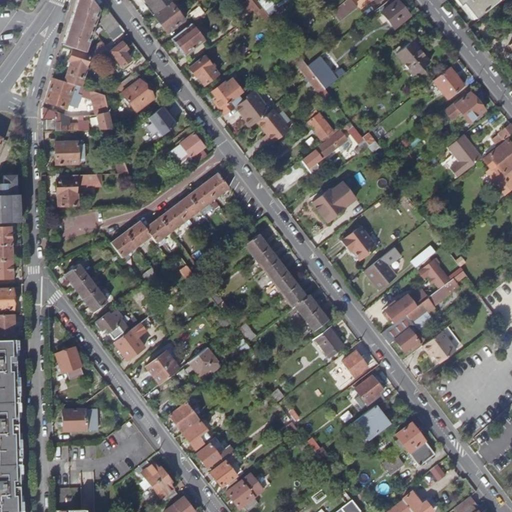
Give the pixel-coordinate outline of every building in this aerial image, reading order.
[(77,0),(72,17),(62,45),(84,52),(91,31),(92,26),(98,9),(90,0),(77,0)] [(142,0),(153,14),(155,12),(145,0),(142,0)] [(171,0),(145,0),(155,12),(171,0)] [(173,0),(171,0),(155,12),(153,14),(167,32),(187,17),(173,0)] [(271,14),(279,6),(272,0),(258,0),(271,14)] [(352,0),(345,0),(333,10),(340,20),(358,6),(352,0)] [(394,28),(409,15),(397,0),(381,13),(394,28)] [(459,0),(474,18),(497,0),(459,0)] [(258,10),(262,8),(257,2),(251,6),(247,10),(252,16),(258,10)] [(195,20),(204,13),(199,7),(190,14),(195,20)] [(262,8),(258,10),(277,34),(280,31),(278,28),(269,17),(262,8)] [(127,35),(109,11),(103,14),(101,24),(110,35),(102,41),(108,49),(127,35)] [(269,17),(278,28),(283,24),(274,12),(269,17)] [(191,23),(171,38),(184,56),(205,41),(191,23)] [(278,28),(280,31),(290,44),(300,36),(291,25),(288,27),(285,23),(283,24),(278,28)] [(290,44),(296,51),(305,43),(300,36),(290,44)] [(84,52),(98,57),(108,49),(102,41),(101,42),(91,48),(84,52)] [(413,75),(429,62),(412,41),(396,54),(413,75)] [(122,67),(131,60),(125,52),(128,49),(122,42),(110,52),(122,67)] [(325,89),(345,73),(327,50),(307,65),(315,76),(325,89)] [(65,83),(73,85),(80,87),(90,57),(72,51),(68,61),(72,62),(65,83)] [(315,76),(307,65),(299,55),(288,63),(290,65),(295,62),(306,76),(302,79),(305,83),(315,76)] [(203,85),(217,74),(204,56),(188,68),(194,76),(196,75),(203,85)] [(449,67),(433,81),(447,98),(464,85),(449,67)] [(104,95),(106,104),(119,95),(117,93),(122,89),(124,91),(138,81),(132,74),(119,84),(104,95)] [(144,76),(138,81),(124,91),(138,110),(156,97),(154,95),(146,84),(148,82),(144,76)] [(325,89),(315,76),(305,83),(308,87),(312,85),(323,99),(317,103),(320,106),(327,100),(331,97),(325,89)] [(52,78),(44,102),(65,108),(68,100),(78,103),(80,94),(71,91),(73,85),(65,83),(52,78)] [(235,106),(242,101),(239,96),(242,93),(231,79),(225,83),(224,81),(212,90),(217,98),(214,100),(223,112),(225,114),(235,106)] [(157,93),(148,82),(146,84),(154,95),(157,93)] [(252,90),(245,96),(246,98),(242,101),(235,106),(241,112),(243,111),(246,115),(242,117),(249,126),(257,120),(269,111),(252,90)] [(96,115),(108,113),(106,104),(104,95),(91,91),(96,115)] [(465,93),(450,106),(453,110),(456,107),(454,106),(467,95),(465,93)] [(454,106),(456,107),(467,121),(482,109),(470,93),(467,95),(454,106)] [(340,109),(331,97),(327,100),(336,112),(337,111),(340,109)] [(313,111),(320,106),(317,103),(310,109),(313,111)] [(165,105),(141,122),(153,140),(178,124),(165,105)] [(42,108),(42,119),(55,119),(55,112),(42,107),(42,108)] [(271,109),(269,111),(257,120),(268,133),(263,137),(270,145),(288,131),(271,109)] [(321,139),(333,130),(319,112),(307,121),(321,139)] [(96,115),(99,129),(112,129),(108,113),(96,115)] [(350,121),(339,130),(342,133),(349,128),(353,125),(350,121)] [(511,133),(511,125),(511,124),(498,134),(491,140),(496,146),(504,140),(511,133)] [(356,129),(353,125),(349,128),(358,139),(362,137),(356,129)] [(342,133),(339,130),(302,159),(310,170),(312,169),(311,167),(347,139),(342,133)] [(179,168),(191,159),(190,158),(202,149),(204,147),(193,133),(179,144),(180,146),(178,147),(177,146),(166,154),(171,162),(174,161),(179,168)] [(457,178),(481,158),(463,135),(447,147),(458,162),(450,169),(457,178)] [(508,140),(506,142),(484,160),(490,168),(487,171),(506,195),(511,189),(511,173),(508,169),(511,165),(511,145),(511,144),(508,140)] [(358,153),(367,146),(368,145),(365,141),(355,149),(358,153)] [(77,161),(83,161),(83,145),(77,145),(77,142),(54,142),(55,164),(77,164),(77,161)] [(194,164),(206,155),(202,149),(190,158),(191,159),(194,164)] [(217,173),(202,184),(214,198),(228,187),(217,173)] [(55,174),(55,176),(56,183),(75,183),(75,175),(70,175),(70,174),(55,174)] [(100,174),(75,175),(75,183),(75,191),(78,191),(78,184),(81,184),(81,185),(100,185),(100,174)] [(328,222),(345,208),(344,207),(339,201),(350,192),(342,181),(331,190),(329,188),(312,201),(328,222)] [(75,183),(56,183),(56,193),(58,193),(58,206),(76,205),(75,191),(75,183)] [(2,184),(3,193),(15,193),(15,184),(2,184)] [(202,184),(188,195),(199,209),(214,198),(202,184)] [(339,201),(344,207),(355,198),(350,192),(339,201)] [(0,222),(16,222),(15,193),(3,193),(0,193),(0,222)] [(173,206),(185,221),(199,209),(188,195),(173,206)] [(173,206),(159,217),(170,231),(185,221),(173,206)] [(159,217),(144,227),(151,236),(156,243),(170,231),(159,217)] [(151,236),(144,227),(139,220),(124,232),(136,247),(151,236)] [(360,259),(377,246),(361,225),(341,240),(347,248),(350,246),(360,259)] [(0,244),(11,244),(10,227),(0,227),(0,244)] [(124,232),(110,242),(119,255),(121,258),(136,247),(124,232)] [(254,258),(268,248),(257,235),(244,245),(254,258)] [(0,259),(11,259),(11,244),(0,244),(0,259)] [(417,266),(436,251),(431,245),(412,260),(417,266)] [(264,271),(277,260),(268,248),(254,258),(264,271)] [(380,258),(364,271),(379,290),(395,277),(380,258)] [(0,259),(0,277),(12,278),(11,259),(0,259)] [(273,283),(287,273),(277,260),(264,271),(273,283)] [(440,289),(450,281),(434,260),(420,271),(424,277),(429,274),(440,289)] [(74,288),(88,278),(77,264),(64,275),(74,288)] [(191,284),(197,279),(192,273),(186,265),(180,270),(191,284)] [(396,339),(406,351),(413,346),(415,348),(422,343),(420,341),(423,338),(417,330),(413,333),(411,329),(415,325),(412,321),(427,310),(429,312),(434,308),(432,306),(459,285),(457,282),(467,275),(464,271),(450,281),(440,289),(421,303),(420,304),(407,314),(393,324),(382,333),(390,343),(396,339)] [(283,295),(296,285),(287,273),(273,283),(283,295)] [(88,278),(74,288),(84,301),(97,291),(88,278)] [(292,308),(295,306),(306,298),(296,285),(283,295),(292,308)] [(0,310),(4,310),(13,310),(12,289),(0,288),(0,310)] [(97,291),(84,301),(93,312),(106,302),(97,291)] [(393,324),(407,314),(420,304),(410,292),(397,302),(401,307),(388,317),(393,324)] [(304,318),(318,308),(308,296),(306,298),(295,306),(304,318)] [(318,308),(304,318),(313,330),(327,320),(318,308)] [(429,312),(427,310),(412,321),(415,325),(411,329),(413,333),(417,330),(433,317),(429,312)] [(124,331),(121,326),(117,321),(114,317),(109,311),(95,322),(101,330),(106,327),(115,338),(124,331)] [(4,314),(0,314),(0,335),(14,335),(13,314),(4,314)] [(121,317),(120,318),(117,321),(121,326),(125,322),(121,317)] [(141,322),(131,329),(133,332),(134,332),(143,325),(141,322)] [(147,331),(143,325),(134,332),(138,338),(147,331)] [(331,325),(315,338),(329,356),(345,344),(331,325)] [(462,343),(449,326),(423,345),(429,353),(431,351),(440,363),(457,350),(456,348),(462,343)] [(130,330),(113,342),(127,360),(143,347),(130,330)] [(246,343),(239,335),(236,338),(242,346),(246,343)] [(21,511),(21,495),(19,495),(18,475),(20,475),(20,465),(18,465),(18,457),(20,457),(19,439),(17,439),(16,417),(19,417),(18,402),(16,402),(16,395),(18,395),(17,371),(14,371),(14,355),(16,355),(16,340),(0,340),(0,511),(21,511)] [(54,354),(61,373),(80,366),(73,348),(54,354)] [(205,348),(188,362),(199,377),(208,370),(210,372),(219,365),(205,348)] [(260,373),(265,369),(255,356),(251,350),(246,355),(260,373)] [(159,384),(178,369),(165,351),(145,366),(159,384)] [(353,378),(367,366),(355,351),(341,362),(353,378)] [(331,363),(325,368),(328,372),(334,367),(331,363)] [(260,380),(269,373),(265,369),(260,373),(256,375),(260,380)] [(362,407),(366,404),(379,394),(383,391),(369,374),(353,387),(363,400),(359,403),(362,407)] [(276,401),(277,402),(283,397),(277,389),(270,394),(271,394),(276,401)] [(276,401),(271,394),(260,402),(264,407),(272,401),(274,403),(276,401)] [(370,410),(376,405),(383,399),(379,394),(366,404),(370,410)] [(383,399),(376,405),(388,421),(399,412),(387,397),(383,399)] [(181,432),(197,419),(184,403),(168,415),(181,432)] [(63,410),(63,431),(97,430),(96,409),(63,410)] [(190,427),(182,434),(194,450),(202,443),(197,437),(205,430),(198,421),(190,427)] [(299,431),(297,428),(293,423),(286,427),(293,436),(299,431)] [(399,447),(402,445),(418,466),(433,454),(410,423),(394,435),(397,439),(394,442),(399,447)] [(197,437),(202,443),(210,437),(205,430),(197,437)] [(315,452),(320,449),(312,438),(307,442),(312,448),(315,452)] [(312,448),(307,442),(307,441),(303,444),(309,451),(312,448)] [(206,468),(219,457),(209,444),(195,454),(206,468)] [(320,449),(315,452),(323,462),(329,458),(321,448),(320,449)] [(385,454),(387,457),(394,452),(391,449),(385,454)] [(403,464),(394,452),(387,457),(381,462),(390,474),(403,464)] [(233,454),(224,461),(227,465),(236,458),(233,454)] [(146,460),(134,469),(143,480),(145,479),(140,473),(150,465),(146,460)] [(236,476),(227,465),(224,461),(208,474),(213,480),(215,479),(220,487),(236,476)] [(150,485),(165,474),(159,467),(157,468),(153,463),(150,465),(140,473),(145,479),(150,485)] [(436,465),(428,471),(437,482),(445,476),(436,465)] [(165,474),(150,485),(160,498),(161,498),(173,489),(168,483),(170,482),(169,481),(165,474)] [(249,474),(226,492),(238,508),(262,490),(249,474)] [(165,503),(176,494),(173,489),(161,498),(165,503)] [(346,504),(352,500),(344,489),(341,491),(343,494),(340,496),(346,504)] [(402,499),(411,511),(431,511),(433,511),(425,501),(421,504),(411,491),(408,493),(406,490),(399,496),(402,499)] [(470,496),(454,509),(456,511),(465,511),(473,506),(473,507),(476,504),(470,496)] [(193,511),(182,497),(163,511),(193,511)] [(411,511),(402,499),(399,501),(384,511),(411,511)] [(361,511),(352,500),(346,504),(335,511),(361,511)]
